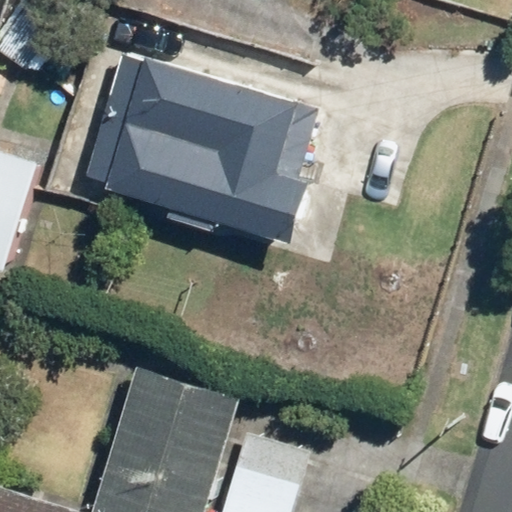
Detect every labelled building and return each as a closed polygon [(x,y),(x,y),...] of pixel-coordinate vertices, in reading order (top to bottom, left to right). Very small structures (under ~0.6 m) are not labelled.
[(74,0),(18,0),(0,27),(0,43),(40,70),(84,6),(74,0)] [(125,49),(91,172),(116,179),(115,184),(305,236),(322,176),(307,172),(326,103),(152,54),(151,56),(125,49)] [(0,262),(15,267),(49,159),(0,143),(0,262)] [(0,511),(211,511),(247,392),(143,361),(98,509),(0,479),(0,511)] [(246,431),(223,511),(292,511),(310,449),(246,431)]
